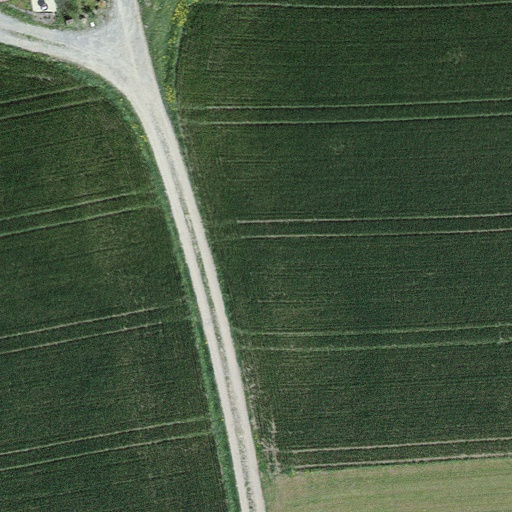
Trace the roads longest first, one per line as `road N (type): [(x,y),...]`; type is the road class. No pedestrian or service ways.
road 1 (track): [(255,511),(242,423),(181,194),(115,48)]
road 2 (track): [(115,48),(0,2)]
